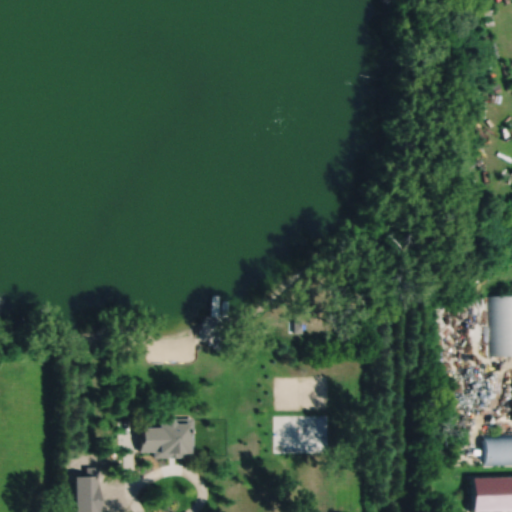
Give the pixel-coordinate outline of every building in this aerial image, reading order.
[(511,294),(486,295),(488,355),(511,354),(511,294)] [(288,320),(288,331),(291,331),(291,332),(300,332),(299,320),(288,320)] [(137,428),(138,444),(136,444),(136,452),(151,451),(151,457),(191,457),(191,418),(166,418),(166,419),(163,419),(160,423),(160,424),(155,424),(155,426),(138,426),(138,428),(137,428)] [(511,433),(481,434),(482,465),(511,464),(511,433)] [(511,511),(511,476),(467,477),(467,511),(511,511)]
